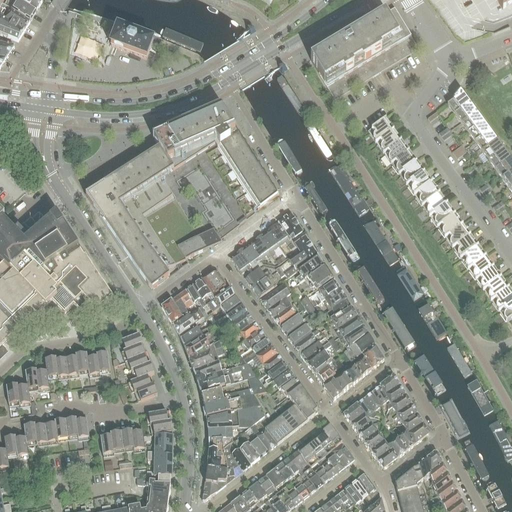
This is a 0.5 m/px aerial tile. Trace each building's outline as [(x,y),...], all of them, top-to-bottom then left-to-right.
[(14,0),(15,1),(36,14),(42,4),(35,0),(14,0)] [(511,0),(495,0),(502,10),(511,6),(511,0)] [(36,15),(36,14),(15,1),(12,6),(7,3),(4,8),(7,10),(11,12),(30,24),(30,23),(36,15)] [(199,1),(195,9),(232,31),(237,24),(199,1)] [(0,36),(18,44),(24,33),(5,22),(1,20),(7,10),(4,8),(3,7),(0,11),(0,36)] [(419,51),(394,11),(310,62),(335,102),(372,79),(419,51)] [(5,22),(24,33),(30,24),(11,12),(5,22)] [(117,30),(111,48),(146,61),(153,43),(152,42),(154,37),(154,36),(121,24),(121,25),(119,30),(117,30)] [(165,31),(162,39),(202,55),(205,48),(165,31)] [(8,47),(0,45),(0,70),(5,63),(6,61),(14,49),(8,47)] [(288,85),(282,89),(301,117),(307,113),(288,85)] [(447,106),(454,115),(469,104),(460,91),(460,92),(453,100),(454,101),(447,106)] [(454,115),(461,125),(476,113),(469,104),(454,115)] [(222,112),(213,115),(203,120),(217,143),(220,147),(238,136),(233,129),(232,128),(230,125),(226,118),(222,112)] [(476,113),(461,125),(467,134),(483,122),(476,113)] [(427,121),(430,124),(436,119),(434,116),(436,114),(436,115),(437,115),(436,114),(427,121)] [(161,154),(168,164),(173,172),(184,165),(217,143),(203,120),(154,141),(162,153),(161,154)] [(368,133),(370,137),(375,144),(393,131),(391,133),(387,128),(390,126),(386,120),(368,133)] [(467,134),(474,143),(490,132),(483,122),(467,134)] [(314,124),(307,129),(330,166),(337,161),(314,124)] [(398,137),(393,131),(375,144),(383,155),(401,142),(401,141),(398,143),(395,139),(398,137)] [(438,136),(444,143),(443,143),(450,138),(445,131),(439,136),(439,135),(438,136)] [(497,141),(490,132),(474,143),(481,152),(497,141)] [(238,136),(220,147),(217,149),(252,204),(273,188),(239,135),(238,136)] [(281,137),(275,141),(300,179),(306,175),(281,137)] [(481,152),(488,162),(503,150),(497,141),(481,152)] [(383,155),(385,158),(391,165),(409,152),(406,154),(403,149),(405,147),(401,142),(383,155)] [(452,154),(457,162),(458,161),(457,161),(464,156),(459,150),(452,155),(452,154)] [(488,162),(495,171),(510,159),(503,150),(488,162)] [(413,158),(409,152),(391,165),(393,168),(398,175),(398,176),(416,163),(416,162),(413,164),(410,160),(413,158)] [(495,171),(501,180),(511,172),(511,162),(510,159),(495,171)] [(98,211),(157,171),(153,166),(149,160),(87,199),(96,212),(98,211)] [(398,176),(401,179),(406,186),(424,173),(421,175),(418,170),(421,168),(416,163),(398,176)] [(340,166),(329,172),(359,219),(370,212),(340,166)] [(465,173),(471,180),(470,180),(477,175),(472,168),(466,173),(466,172),(465,173)] [(168,188),(157,171),(98,211),(105,222),(106,222),(108,225),(107,225),(109,227),(111,229),(110,230),(113,234),(114,234),(119,243),(120,243),(121,244),(120,245),(121,246),(122,246),(124,248),(123,248),(130,258),(131,258),(132,260),(131,260),(138,270),(139,270),(141,273),(141,274),(148,285),(175,264),(143,215),(171,197),(172,196),(168,188)] [(511,172),(501,180),(508,189),(511,186),(511,172)] [(428,179),(424,173),(406,186),(414,197),(432,184),(429,186),(426,181),(428,179)] [(414,197),(421,207),(422,207),(440,194),(439,194),(437,196),(433,192),(436,190),(432,184),(414,197)] [(308,185),(302,189),(320,217),(326,213),(308,185)] [(479,191),(484,199),(485,198),(484,198),(491,193),(486,187),(479,192),(479,191)] [(279,196),(273,188),(252,204),(258,212),(279,196)] [(444,200),(440,194),(422,207),(429,218),(447,205),(444,207),(441,202),(444,200)] [(451,211),(447,205),(429,218),(437,228),(455,215),(452,217),(449,213),(451,211)] [(492,210),(498,217),(497,217),(504,212),(499,205),(493,210),(493,209),(492,210)] [(455,215),(437,228),(444,239),(462,226),(460,228),(456,223),(459,221),(455,215)] [(78,248),(57,216),(25,244),(6,225),(3,221),(0,223),(0,263),(2,266),(0,267),(0,349),(16,334),(14,333),(16,332),(17,330),(19,332),(34,319),(35,320),(47,308),(52,303),(64,316),(73,307),(79,313),(88,305),(94,312),(101,311),(112,300),(103,287),(92,270),(83,256),(82,257),(77,249),(78,248)] [(302,233),(291,216),(279,225),(288,237),(292,234),(295,238),(302,233)] [(374,218),(365,223),(389,260),(398,255),(374,218)] [(335,220),(327,224),(352,266),(360,261),(335,220)] [(291,241),(288,237),(279,225),(267,233),(279,249),(285,244),(287,247),(291,244),(290,242),(291,241)] [(467,232),(462,226),(444,239),(452,250),(470,236),(467,238),(464,234),(467,232)] [(279,249),(267,233),(259,239),(271,257),(275,255),(274,252),(279,249)] [(452,250),(454,252),(460,260),(478,247),(475,249),(472,244),(474,242),(470,236),(452,250)] [(177,248),(183,257),(189,263),(199,255),(202,254),(199,248),(204,246),(205,246),(200,238),(177,248)] [(248,247),(260,262),(266,258),(267,260),(271,257),(259,239),(248,247)] [(305,239),(294,246),(299,253),(288,261),(293,270),(285,276),(289,281),(298,275),(296,271),(316,257),(316,256),(305,239)] [(399,246),(394,249),(397,254),(402,251),(399,246)] [(256,265),(259,263),(247,247),(239,254),(250,269),(252,271),(257,267),(256,265)] [(482,253),(478,247),(460,260),(468,271),(486,258),(485,257),(483,259),(479,255),(482,253)] [(250,269),(239,254),(231,259),(230,261),(241,276),(250,269)] [(283,258),(276,263),(279,267),(286,262),(283,258)] [(324,268),(317,258),(299,272),(302,276),(297,280),(300,285),(305,281),(324,268)] [(468,271),(470,274),(475,281),(493,268),(490,270),(487,265),(490,263),(486,258),(468,271)] [(262,267),(259,270),(255,272),(256,273),(245,281),(252,291),(271,277),(272,277),(266,268),(262,267)] [(361,267),(354,271),(377,309),(385,304),(361,267)] [(314,294),(332,282),(333,281),(332,281),(324,268),(305,281),(314,294)] [(407,268),(397,274),(416,304),(425,298),(407,268)] [(497,274),(493,268),(475,281),(483,292),(501,279),(501,278),(498,280),(495,276),(497,274)] [(285,277),(279,269),(276,272),(281,279),(285,277)] [(213,272),(202,281),(211,295),(212,296),(208,298),(211,302),(215,299),(228,289),(217,273),(213,272)] [(276,287),(271,279),(273,278),(272,277),(271,277),(252,291),(259,300),(276,287)] [(483,292),(485,295),(491,302),(509,289),(508,289),(506,291),(502,286),(505,284),(501,279),(483,292)] [(192,287),(202,301),(211,295),(202,281),(192,287)] [(325,302),(340,293),(334,283),(319,294),(317,295),(322,304),(325,302)] [(205,305),(202,301),(192,287),(184,293),(192,305),(197,302),(199,304),(202,308),(205,305)] [(287,297),(280,287),(260,303),(267,312),(287,297)] [(211,302),(207,305),(213,313),(221,307),(234,297),(228,289),(215,299),(211,302)] [(511,295),(511,293),(509,289),(491,302),(498,313),(511,302),(511,299),(510,297),(511,295)] [(297,300),(302,297),(298,291),(295,293),(296,295),(293,297),(296,300),(294,302),(295,304),(298,302),(297,300)] [(185,310),(192,305),(184,293),(177,298),(185,310)] [(346,302),(340,293),(325,302),(331,311),(346,302)] [(298,302),(300,305),(301,304),(309,299),(305,294),(302,297),(297,300),(298,302)] [(221,307),(226,316),(240,305),(234,297),(221,307)] [(287,297),(267,312),(273,321),(284,313),(283,311),(290,306),(285,299),(287,297)] [(182,313),(185,310),(177,298),(170,303),(176,312),(177,311),(180,314),(182,313)] [(315,304),(313,306),(309,299),(301,304),(301,305),(298,307),(302,313),(305,311),(310,317),(305,320),(309,326),(321,318),(315,309),(318,307),(315,304)] [(430,304),(434,309),(439,306),(435,301),(430,304)] [(326,316),(331,324),(351,311),(346,302),(331,311),(331,313),(326,316)] [(511,302),(498,313),(505,323),(506,324),(511,319),(511,302)] [(182,322),(186,319),(182,313),(180,314),(177,311),(176,312),(170,303),(161,309),(172,326),(181,321),(182,322)] [(223,331),(232,324),(246,314),(240,305),(226,316),(230,320),(220,327),(223,331)] [(428,305),(417,312),(438,342),(448,335),(428,305)] [(204,319),(207,325),(213,320),(214,320),(211,315),(205,306),(199,310),(204,319)] [(273,321),(280,329),(297,316),(291,307),(284,313),(273,321)] [(391,309),(381,315),(406,354),(416,348),(391,309)] [(186,319),(182,322),(182,323),(173,328),(179,339),(187,334),(185,331),(204,319),(199,310),(186,319)] [(357,320),(351,311),(331,324),(337,333),(357,320)] [(232,324),(240,334),(253,324),(246,314),(232,324)] [(303,325),(298,317),(297,316),(280,329),(286,338),(303,325)] [(357,320),(337,333),(343,342),(363,329),(357,320)] [(204,331),(207,337),(220,329),(217,324),(204,331)] [(243,338),(245,342),(259,332),(253,324),(240,334),(231,340),(234,344),(243,338)] [(287,339),(294,349),(312,336),(305,326),(287,339)] [(368,338),(363,329),(343,342),(349,351),(368,338)] [(185,351),(197,343),(207,337),(204,332),(198,335),(196,331),(180,341),(185,351)] [(245,342),(251,350),(265,340),(259,332),(245,342)] [(122,343),(125,352),(123,353),(127,363),(147,356),(146,353),(145,354),(138,336),(122,343)] [(300,358),(318,345),(312,336),(294,349),(300,358)] [(349,351),(344,355),(351,365),(374,347),(368,338),(349,351)] [(245,364),(246,365),(271,348),(265,340),(251,350),(256,356),(245,364)] [(336,354),(340,351),(333,341),(329,343),(336,354)] [(185,351),(189,361),(208,350),(205,344),(200,347),(197,343),(185,351)] [(219,344),(208,350),(189,361),(193,373),(220,364),(218,359),(224,357),(221,349),(219,344)] [(300,358),(305,364),(306,366),(322,354),(331,348),(328,344),(321,349),(318,345),(300,358)] [(457,345),(449,350),(465,377),(473,372),(457,345)] [(247,366),(252,362),(257,369),(277,356),(271,348),(246,365),(247,366)] [(384,363),(375,349),(369,353),(377,368),(384,363)] [(371,373),(377,368),(369,353),(362,358),(363,360),(371,373)] [(329,364),(322,354),(306,366),(314,377),(329,364)] [(239,368),(247,366),(239,356),(238,355),(236,356),(239,368)] [(68,379),(79,378),(79,375),(88,374),(89,374),(87,361),(87,356),(68,359),(68,361),(66,361),(68,379)] [(87,361),(89,374),(88,374),(89,379),(100,377),(100,375),(110,373),(107,356),(89,358),(89,361),(87,361)] [(147,356),(127,363),(131,374),(134,373),(137,381),(137,382),(151,377),(154,376),(147,359),(148,358),(147,356)] [(264,367),(269,374),(283,364),(277,356),(257,369),(259,370),(264,367)] [(421,358),(413,363),(434,397),(442,393),(421,358)] [(44,362),(46,374),(47,380),(48,379),(57,378),(58,381),(68,379),(66,361),(63,362),(63,359),(44,362)] [(314,377),(315,378),(322,387),(323,387),(345,369),(338,360),(331,366),(329,364),(314,377)] [(361,380),(371,373),(363,360),(353,368),(361,380)] [(193,373),(196,382),(218,375),(219,376),(223,375),(220,364),(193,373)] [(289,373),(283,364),(269,374),(266,376),(269,380),(266,383),(269,387),(289,373)] [(256,378),(248,367),(240,369),(243,382),(256,378)] [(361,380),(353,368),(343,376),(352,388),(361,380)] [(218,375),(196,382),(200,394),(233,385),(230,377),(239,374),(238,371),(223,375),(219,376),(218,375)] [(48,379),(47,380),(46,374),(44,374),(44,372),(25,374),(27,389),(27,392),(28,392),(38,391),(38,393),(49,391),(48,379)] [(275,383),(281,390),(295,380),(289,373),(269,387),(275,383)] [(343,395),(352,388),(343,376),(334,384),(343,395)] [(151,380),(151,377),(137,382),(137,381),(130,384),(134,395),(137,394),(140,404),(157,397),(150,380),(151,380)] [(392,393),(399,388),(393,378),(386,383),(392,393)] [(267,393),(257,379),(248,381),(252,396),(267,393)] [(301,389),(295,380),(281,390),(287,399),(301,389)] [(333,403),(343,395),(334,384),(332,382),(324,388),(323,389),(333,403)] [(475,382),(467,387),(483,414),(491,410),(475,382)] [(392,393),(386,383),(380,388),(386,397),(392,393)] [(8,407),(9,407),(19,405),(19,408),(30,406),(30,405),(28,392),(27,392),(27,389),(25,389),(25,386),(6,389),(8,407)] [(380,406),(387,400),(386,397),(380,388),(372,394),(380,406)] [(388,409),(405,398),(399,388),(392,393),(386,397),(387,400),(390,405),(388,406),(388,409)] [(318,412),(301,389),(287,399),(295,410),(294,412),(305,425),(317,415),(318,413),(318,412)] [(237,401),(204,408),(204,409),(206,419),(258,408),(252,397),(249,391),(235,394),(237,401)] [(127,404),(123,392),(119,394),(123,405),(127,404)] [(201,397),(204,408),(237,401),(235,394),(224,396),(225,398),(222,399),(220,392),(201,397)] [(380,406),(372,394),(364,400),(373,412),(373,411),(380,406)] [(397,416),(411,407),(405,398),(388,409),(388,411),(393,409),(397,416)] [(373,411),(373,412),(364,400),(357,407),(364,416),(365,418),(373,420),(377,417),(373,411)] [(452,402),(441,408),(458,441),(469,435),(452,402)] [(364,416),(357,407),(343,417),(350,426),(364,416)] [(411,407),(397,416),(403,426),(416,416),(411,407)] [(206,419),(208,431),(231,430),(238,430),(248,429),(248,431),(249,431),(254,426),(262,420),(264,418),(258,408),(206,419)] [(291,436),(305,425),(294,412),(279,422),(291,436)] [(390,413),(386,412),(385,416),(390,425),(394,423),(389,416),(390,413)] [(154,437),(155,437),(172,438),(169,416),(170,416),(169,413),(166,414),(166,413),(148,416),(150,428),(152,427),(154,436),(154,437)] [(370,425),(365,418),(364,416),(350,426),(357,435),(370,425)] [(416,416),(403,426),(408,434),(407,435),(407,436),(422,426),(416,416)] [(65,423),(67,440),(77,439),(78,441),(89,440),(87,422),(84,423),(83,420),(65,423)] [(279,422),(265,433),(276,447),(291,436),(279,422)] [(511,449),(498,422),(489,426),(507,462),(511,459),(511,449)] [(47,428),(45,428),(47,446),(58,444),(58,442),(67,440),(65,423),(47,425),(47,428)] [(363,444),(377,434),(370,425),(357,435),(363,444)] [(24,428),(25,440),(26,446),(36,445),(36,447),(47,446),(45,428),(42,428),(42,426),(24,428)] [(257,441),(267,454),(268,454),(276,447),(265,433),(260,437),(255,431),(257,429),(254,426),(249,431),(256,440),(257,441)] [(415,447),(429,436),(422,426),(407,436),(415,447)] [(322,434),(335,451),(342,446),(342,445),(336,436),(330,428),(322,434)] [(143,437),(142,432),(141,430),(139,431),(139,432),(121,434),(123,452),(133,451),(133,453),(145,452),(143,442),(143,437)] [(208,431),(209,442),(224,442),(230,441),(233,441),(233,434),(238,434),(238,430),(231,430),(208,431)] [(407,436),(407,435),(406,433),(397,440),(406,454),(415,447),(407,436)] [(123,452),(121,434),(103,437),(103,436),(100,436),(103,458),(114,456),(114,454),(123,452)] [(249,447),(248,448),(258,462),(267,454),(257,441),(256,440),(252,443),(245,434),(241,437),(249,447)] [(322,434),(314,441),(326,457),(329,456),(325,451),(328,450),(331,454),(335,451),(322,434)] [(370,453),(384,443),(377,434),(363,444),(370,453)] [(172,438),(155,437),(155,446),(173,446),(173,438),(172,438)] [(4,441),(6,453),(6,458),(7,458),(16,457),(17,460),(28,458),(26,446),(25,440),(23,441),(23,438),(4,441)] [(406,454),(397,440),(388,447),(391,451),(398,461),(406,454)] [(230,441),(224,442),(209,442),(209,453),(207,470),(207,473),(225,475),(221,454),(228,449),(230,446),(230,441)] [(237,452),(237,453),(249,469),(258,462),(248,448),(247,447),(243,450),(236,441),(231,445),(237,452)] [(326,457),(314,441),(305,447),(318,464),(326,457)] [(391,451),(388,447),(387,447),(384,443),(370,453),(376,462),(391,451)] [(472,445),(465,449),(483,484),(490,480),(472,445)] [(172,458),(173,446),(155,446),(155,454),(147,454),(147,458),(172,458)] [(342,446),(335,451),(331,454),(334,458),(337,461),(348,453),(342,446)] [(305,447),(297,454),(306,466),(308,465),(311,469),(318,464),(305,447)] [(228,449),(221,454),(225,475),(207,473),(205,487),(215,488),(215,486),(224,486),(224,482),(230,479),(232,482),(240,476),(231,463),(230,458),(228,449)] [(6,458),(6,453),(4,453),(3,451),(0,451),(0,471),(9,470),(7,458),(6,458)] [(391,451),(376,462),(383,472),(398,461),(391,451)] [(240,476),(249,469),(237,453),(230,458),(231,463),(240,476)] [(344,470),(352,463),(354,462),(348,453),(337,461),(344,470)] [(307,466),(306,466),(297,454),(291,458),(304,475),(307,472),(304,469),(307,466)] [(442,465),(437,456),(437,455),(434,455),(426,461),(430,474),(442,465)] [(172,468),(172,458),(147,458),(147,462),(154,462),(154,468),(172,468)] [(291,458),(283,465),(293,478),(298,474),(301,477),(304,475),(291,458)] [(334,458),(328,463),(338,475),(344,470),(337,461),(334,458)] [(418,468),(423,481),(427,478),(429,476),(431,475),(430,474),(426,461),(419,467),(418,468)] [(318,464),(321,468),(331,481),(338,475),(328,463),(324,466),(321,462),(318,464)] [(112,463),(104,464),(105,473),(113,472),(112,463)] [(283,465),(275,472),(284,485),(284,484),(284,485),(293,478),(283,465)] [(446,474),(442,465),(430,474),(431,475),(429,476),(433,484),(446,474)] [(154,479),(170,479),(172,479),(172,468),(154,468),(154,474),(147,474),(147,478),(154,478),(154,479)] [(321,468),(314,474),(324,486),(331,481),(321,468)] [(396,486),(395,486),(396,490),(397,494),(416,490),(416,488),(418,485),(421,483),(423,481),(418,468),(416,469),(414,470),(413,470),(413,471),(412,471),(412,472),(412,473),(410,474),(396,486)] [(317,491),(324,486),(314,474),(311,470),(304,475),(317,491)] [(275,472),(266,478),(276,491),(284,485),(275,472)] [(432,487),(436,495),(451,484),(446,474),(433,484),(434,485),(432,487)] [(297,480),(300,484),(310,497),(317,491),(304,475),(297,480)] [(371,502),(375,500),(377,498),(379,496),(375,491),(364,476),(357,482),(371,502)] [(266,478),(257,485),(267,497),(273,493),(276,497),(279,495),(276,491),(266,478)] [(170,487),(170,479),(154,479),(154,480),(136,480),(137,487),(147,488),(146,495),(148,496),(148,498),(147,501),(168,503),(168,500),(169,498),(170,487)] [(215,488),(205,487),(202,504),(205,504),(232,482),(230,479),(224,482),(224,486),(215,486),(215,488)] [(357,482),(350,488),(361,503),(365,500),(368,504),(371,502),(357,482)] [(300,484),(293,490),(303,502),(310,497),(300,484)] [(441,503),(456,492),(451,484),(436,495),(441,503)] [(262,502),(267,497),(257,485),(249,492),(258,504),(262,508),(265,506),(262,502)] [(491,485),(484,488),(495,511),(500,511),(504,510),(491,485)] [(350,488),(343,493),(353,506),(354,508),(355,507),(358,511),(359,511),(360,511),(362,510),(358,505),(361,503),(350,488)] [(296,507),(303,502),(293,490),(289,493),(286,489),(283,491),(296,507)] [(416,490),(397,494),(399,502),(418,496),(416,490)] [(283,498),(279,501),(288,511),(290,511),(296,507),(283,491),(280,494),(283,498)] [(249,511),(258,504),(249,492),(240,499),(249,511)] [(446,511),(461,502),(460,501),(456,492),(441,503),(441,504),(432,509),(434,511),(443,507),(445,511),(446,511)] [(343,493),(335,500),(344,511),(352,511),(350,509),(353,506),(343,493)] [(402,511),(421,506),(418,496),(399,502),(402,511)] [(276,511),(288,511),(279,501),(276,497),(272,500),(275,504),(272,506),(276,511)] [(362,510),(360,511),(368,511),(380,502),(377,498),(362,510)] [(230,506),(234,511),(249,511),(240,499),(230,506)] [(344,511),(335,500),(327,506),(331,511),(344,511)] [(0,511),(10,510),(10,506),(3,507),(2,501),(0,501),(0,511)] [(147,510),(146,511),(166,511),(168,503),(147,501),(146,507),(148,508),(147,510)] [(368,511),(383,511),(381,502),(380,502),(368,511)] [(463,511),(466,511),(461,502),(446,511),(463,511)] [(268,509),(263,511),(276,511),(272,506),(271,507),(268,503),(265,505),(268,509)]
